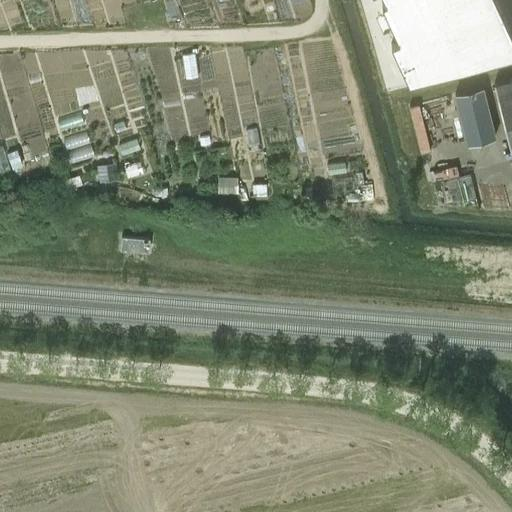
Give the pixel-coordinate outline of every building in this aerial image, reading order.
[(511,158),(511,77),(493,82),(511,158)] [(482,85),(454,92),(467,142),(494,135),(482,85)] [(98,168),(100,180),(117,178),(115,165),(98,168)] [(470,172),(446,178),(452,200),(475,195),(470,172)] [(238,176),(218,176),(217,192),(238,193),(238,176)] [(266,183),(252,183),(253,195),(266,195),(266,183)] [(167,187),(155,188),(156,195),(168,195),(167,187)] [(122,234),(121,249),(149,251),(150,236),(122,234)]
